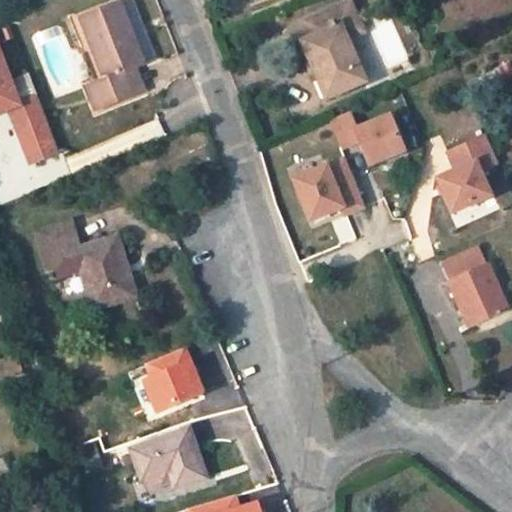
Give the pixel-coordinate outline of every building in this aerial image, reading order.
[(132,0),(126,0),(120,2),(144,61),(155,56),(132,0)] [(120,2),(81,18),(104,78),(87,85),(96,107),(133,93),(124,70),(134,65),(144,61),(120,2)] [(350,3),(326,13),(332,26),(340,22),(355,16),(350,3)] [(326,13),(305,22),(311,35),(332,26),(326,13)] [(355,16),(340,22),(346,36),(362,28),(355,16)] [(311,35),(303,39),(327,96),(365,80),(346,36),(340,22),(332,26),(311,35)] [(0,111),(8,109),(29,162),(56,152),(35,96),(20,101),(0,48),(0,111)] [(134,65),(124,70),(133,93),(144,89),(134,65)] [(495,71),(483,75),(488,89),(500,85),(495,71)] [(347,113),(328,121),(339,149),(358,141),(368,166),(402,152),(388,117),(354,130),(347,113)] [(71,175),(166,133),(159,118),(64,160),(71,175)] [(457,171),(439,179),(454,213),(492,195),(480,170),(499,162),(487,136),(449,153),(457,171)] [(344,160),(292,180),(309,221),(341,208),(344,215),(363,207),(344,160)] [(70,222),(36,233),(50,276),(80,267),(92,306),(134,293),(116,236),(78,248),(70,222)] [(451,280),(448,281),(469,327),(509,309),(487,262),(485,263),(478,249),(470,252),(477,267),(470,270),(462,253),(443,262),(451,280)] [(469,250),(462,253),(470,270),(477,267),(470,252),(469,250)] [(6,328),(0,330),(0,345),(11,342),(6,328)] [(144,380),(157,411),(203,391),(185,349),(145,366),(150,378),(144,380)] [(133,452),(122,456),(125,464),(135,461),(143,484),(166,475),(169,482),(171,488),(205,475),(188,429),(132,449),(133,452)] [(95,443),(79,448),(87,469),(102,463),(95,443)] [(169,482),(166,475),(143,484),(146,491),(169,482)] [(259,511),(257,502),(238,508),(234,496),(187,511),(259,511)]
